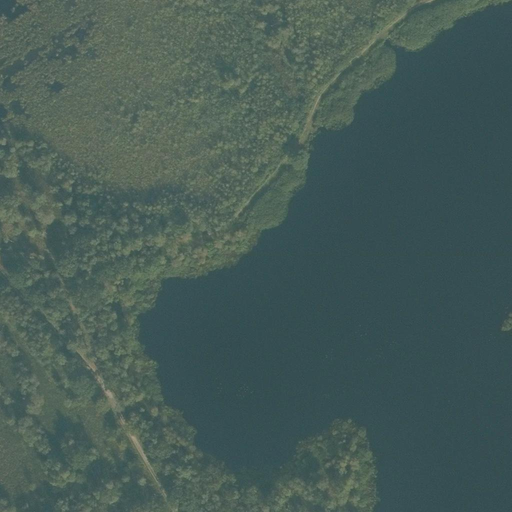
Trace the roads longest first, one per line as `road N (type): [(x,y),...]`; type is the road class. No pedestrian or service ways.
road 1 (track): [(64,279),(137,246),(216,234),(310,130),(328,88),(419,7),(440,0)]
road 2 (track): [(178,511),(98,378)]
road 3 (track): [(98,378),(0,274)]
